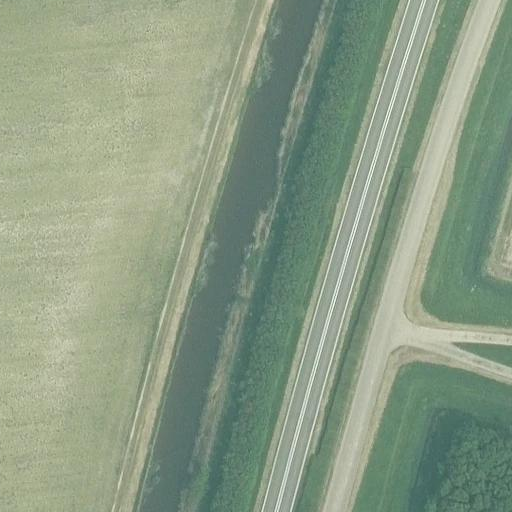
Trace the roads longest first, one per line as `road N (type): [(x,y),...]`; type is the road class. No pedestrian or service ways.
road 1 (unclassified): [(336,511),(384,331),(492,0)]
road 2 (trunk): [(277,511),(427,0)]
road 3 (track): [(257,0),(109,511)]
